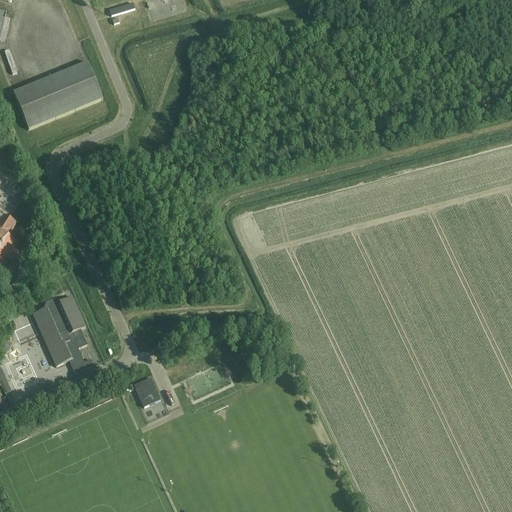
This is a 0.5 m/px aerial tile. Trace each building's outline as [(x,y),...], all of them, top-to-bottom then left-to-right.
[(133,5),(109,12),(111,18),(135,11),(133,5)] [(28,132),(102,102),(87,64),(13,95),(28,132)] [(0,263),(1,265),(5,258),(14,264),(19,255),(11,250),(15,243),(7,238),(9,234),(9,235),(10,234),(9,234),(10,232),(11,231),(12,231),(12,230),(14,227),(15,227),(15,226),(14,225),(14,226),(4,219),(3,218),(2,219),(0,223),(0,222),(0,263)] [(68,363),(70,367),(74,376),(80,374),(80,375),(83,373),(93,368),(90,362),(84,364),(78,351),(87,347),(80,332),(85,329),(71,299),(59,304),(58,302),(54,301),(45,305),(44,309),(44,311),(32,316),(40,334),(44,336),(45,335),(49,344),(48,345),(46,349),(55,369),(68,363)] [(0,368),(0,380),(6,395),(11,393),(0,368)] [(143,410),(160,403),(150,381),(134,388),(135,390),(143,410)]
